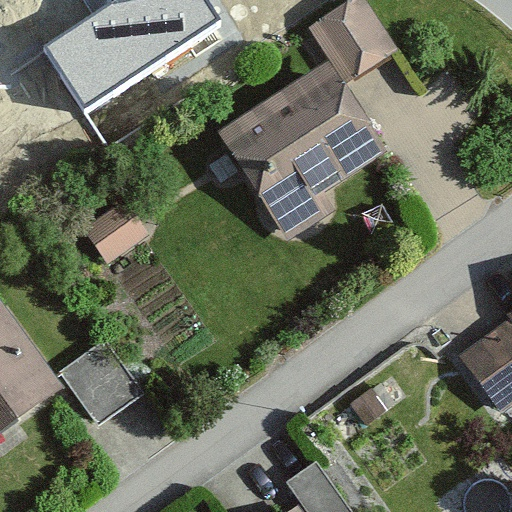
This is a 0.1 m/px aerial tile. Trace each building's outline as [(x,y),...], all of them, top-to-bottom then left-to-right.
[(133,0),(114,4),(43,48),(83,113),(223,26),(206,0),(133,0)] [(380,157),(327,76),(225,143),(287,239),(327,214),(317,198),(380,157)] [(511,307),(451,356),(492,408),(511,392),(511,307)] [(0,435),(55,396),(0,320),(0,435)] [(88,413),(139,393),(115,333),(64,353),(88,413)] [(287,510),(284,511),(344,511),(309,462),(271,488),(287,510)]
